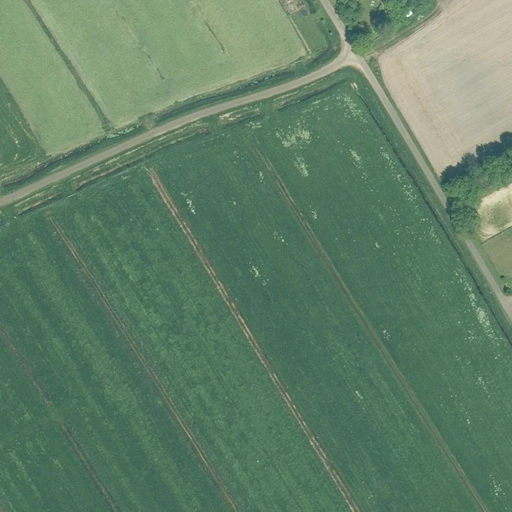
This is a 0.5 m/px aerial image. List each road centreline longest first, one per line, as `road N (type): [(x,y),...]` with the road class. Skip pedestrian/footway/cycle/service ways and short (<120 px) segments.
road 1 (unclassified): [(0,198),(355,54)]
road 2 (unclassified): [(511,313),(355,54)]
